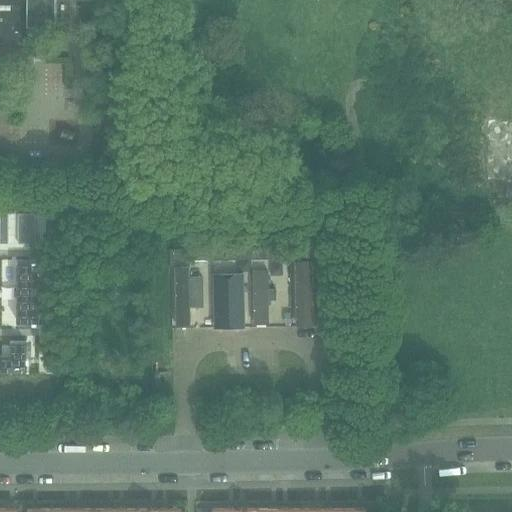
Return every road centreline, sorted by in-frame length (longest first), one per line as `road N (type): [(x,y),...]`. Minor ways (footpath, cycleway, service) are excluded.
road 1 (residential): [(321,461),(319,339),(183,342),(185,463)]
road 2 (residential): [(511,449),(321,461)]
road 3 (residential): [(185,463),(0,463)]
road 4 (residential): [(321,461),(185,463)]
